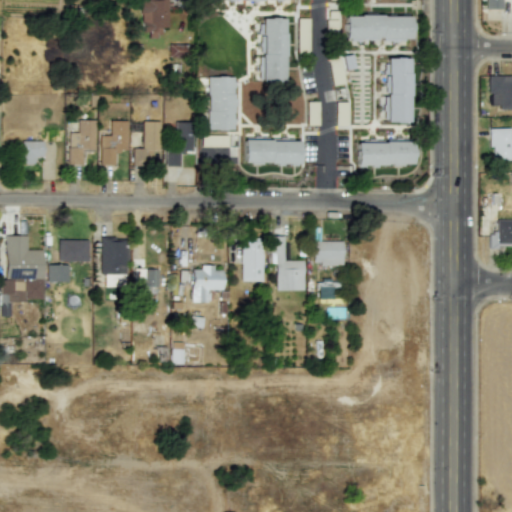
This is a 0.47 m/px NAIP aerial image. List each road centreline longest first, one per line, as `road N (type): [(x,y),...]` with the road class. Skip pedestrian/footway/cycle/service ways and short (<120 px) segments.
road 1 (secondary): [(449,511),(449,0)]
road 2 (residential): [(0,198),(449,204)]
road 3 (residential): [(321,0),(324,203)]
